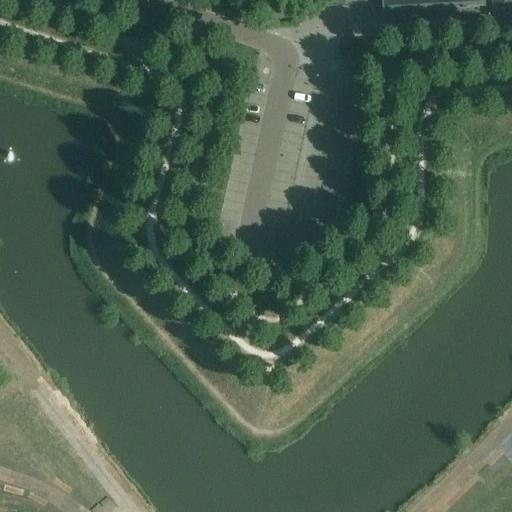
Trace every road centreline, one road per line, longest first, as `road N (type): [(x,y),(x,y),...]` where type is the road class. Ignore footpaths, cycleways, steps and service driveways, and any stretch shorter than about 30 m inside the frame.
road 1 (track): [(0,338),(133,511)]
road 2 (residential): [(317,49),(276,44),(147,0)]
